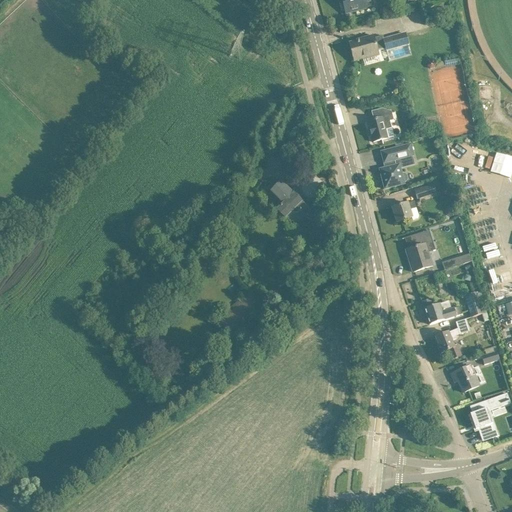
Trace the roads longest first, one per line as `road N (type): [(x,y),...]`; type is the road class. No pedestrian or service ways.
road 1 (secondary): [(374,465),(381,319),(372,253),(305,0)]
road 2 (residential): [(467,464),(389,275)]
